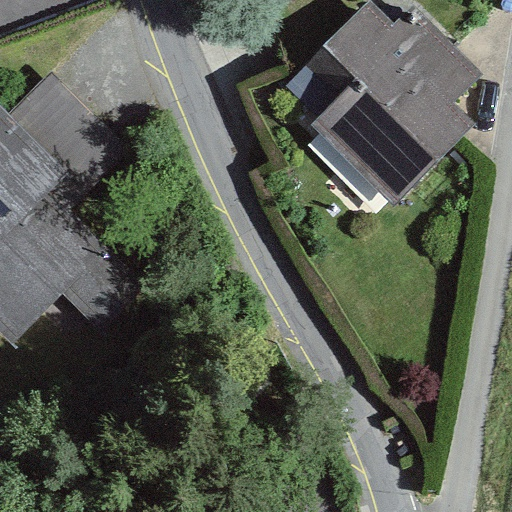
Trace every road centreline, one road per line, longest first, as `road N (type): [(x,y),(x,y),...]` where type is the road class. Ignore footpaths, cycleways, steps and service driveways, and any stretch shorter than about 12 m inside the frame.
road 1 (residential): [(163,0),(187,92),(264,258),(366,428),(398,511)]
road 2 (residential): [(511,197),(447,511)]
